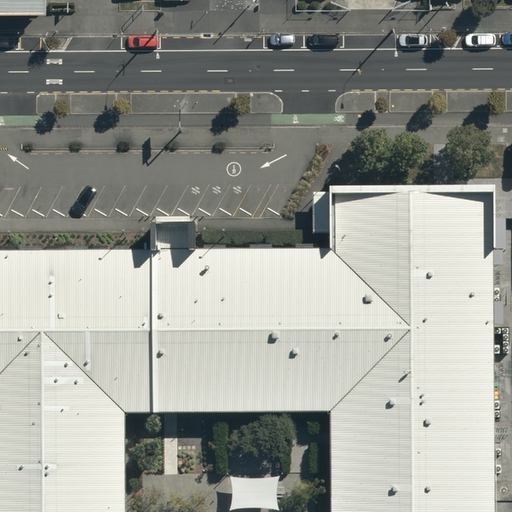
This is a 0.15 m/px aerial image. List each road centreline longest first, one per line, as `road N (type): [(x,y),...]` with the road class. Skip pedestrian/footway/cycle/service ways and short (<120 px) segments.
road 1 (secondary): [(511,68),(235,70)]
road 2 (secondary): [(235,70),(0,71)]
